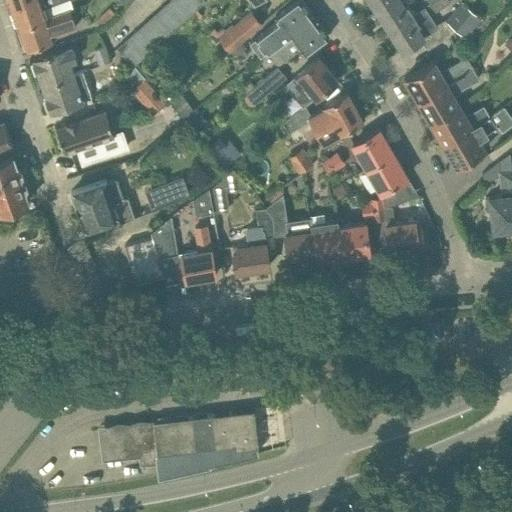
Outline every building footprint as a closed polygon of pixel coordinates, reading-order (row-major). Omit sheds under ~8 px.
[(70,8),(76,6),(73,0),(25,0),(11,5),(18,25),(60,11),(70,8)] [(170,0),(163,7),(181,26),(190,18),(172,0),(170,0)] [(172,0),(190,18),(199,10),(189,0),(172,0)] [(204,0),(189,0),(199,10),(207,3),(204,0)] [(261,56),(289,36),(316,17),(303,0),(296,0),(276,16),(279,20),(263,32),(250,41),(261,56)] [(371,0),(377,9),(390,0),(371,0)] [(390,0),(377,9),(390,29),(414,13),(408,4),(404,6),(400,0),(390,0)] [(457,28),(473,9),(463,1),(448,19),(457,28)] [(105,25),(116,13),(109,6),(98,18),(105,25)] [(414,13),(390,29),(404,50),(439,27),(425,6),(414,13)] [(172,34),(181,26),(163,7),(154,15),(172,34)] [(60,11),(18,25),(25,47),(56,36),(77,29),(70,8),(60,11)] [(482,17),(473,9),(457,28),(466,36),(482,17)] [(252,11),(221,36),(231,48),(262,22),(252,11)] [(145,23),(163,42),(172,34),(154,15),(145,23)] [(316,17),(289,36),(292,40),(276,51),(285,62),(300,51),(302,54),(329,34),(316,17)] [(154,50),(163,42),(145,23),(137,32),(154,50)] [(137,32),(128,40),(145,58),(154,50),(137,32)] [(243,38),(231,48),(237,56),(249,46),(243,38)] [(145,58),(128,40),(119,48),(135,66),(145,58)] [(43,85),(76,74),(71,61),(78,58),(74,45),(35,58),(35,59),(34,59),(35,62),(32,63),(35,72),(39,70),(40,73),(39,73),(43,85)] [(107,49),(96,54),(101,65),(112,60),(107,49)] [(338,78),(320,55),(285,83),(293,93),(304,84),(315,98),(338,78)] [(466,73),(471,62),(467,55),(441,70),(435,59),(406,76),(407,79),(404,80),(409,89),(412,87),(419,100),(466,73)] [(480,78),(471,62),(466,73),(419,100),(425,110),(422,111),(429,123),(461,104),(454,93),(480,78)] [(286,76),(278,66),(245,92),(254,103),(286,76)] [(76,74),(43,85),(47,96),(47,95),(48,98),(44,99),(48,108),(51,107),(52,110),(53,110),(93,97),(88,82),(79,85),(76,74)] [(165,104),(143,79),(130,91),(153,115),(165,104)] [(186,86),(181,79),(164,93),(169,100),(186,86)] [(364,119),(348,90),(323,104),(324,106),(310,115),(317,128),(325,141),(364,119)] [(185,116),(186,115),(194,109),(183,93),(173,99),(185,116)] [(438,132),(445,143),(491,116),(484,104),(467,114),(461,104),(429,123),(435,134),(438,132)] [(511,114),(505,104),(492,112),(503,128),(511,121),(511,114)] [(197,107),(194,109),(186,115),(197,130),(207,121),(197,107)] [(106,108),(57,125),(66,151),(115,134),(106,108)] [(498,126),(491,116),(445,143),(451,154),(448,156),(453,164),(456,163),(457,166),(487,148),(480,137),(498,126)] [(0,148),(13,144),(5,120),(0,122),(0,148)] [(367,167),(394,151),(380,127),(352,143),(367,167)] [(227,139),(213,151),(223,164),(238,153),(227,139)] [(303,145),(288,155),(300,172),(314,162),(303,145)] [(323,163),(332,174),(346,163),(337,151),(323,163)] [(408,176),(394,151),(367,167),(381,192),(408,176)] [(485,182),(500,173),(502,194),(486,196),(488,209),(492,209),(494,229),(496,229),(498,232),(506,231),(508,228),(511,227),(511,171),(510,152),(499,161),(483,172),(485,182)] [(0,184),(22,177),(21,175),(23,172),(21,166),(18,165),(14,153),(0,157),(0,184)] [(227,211),(224,191),(246,188),(232,169),(212,186),(215,213),(227,211)] [(190,196),(182,174),(145,187),(152,210),(161,206),(190,196)] [(22,177),(0,184),(0,209),(29,200),(25,188),(27,185),(25,179),(22,178),(22,177)] [(107,179),(72,190),(73,192),(77,203),(76,204),(77,206),(78,206),(79,210),(79,212),(80,212),(84,224),(84,226),(118,215),(120,222),(130,218),(127,208),(117,179),(108,182),(107,179)] [(351,190),(346,180),(334,187),(339,197),(351,190)] [(279,185),(267,195),(270,198),(282,188),(279,185)] [(196,215),(214,213),(210,186),(194,199),(196,215)] [(284,191),(271,202),(276,232),(276,234),(286,232),(290,263),(318,259),(312,222),(312,215),(288,218),(284,191)] [(364,216),(374,214),(373,209),(386,207),(388,206),(386,207),(384,196),(370,198),(371,202),(362,203),(364,216)] [(265,233),(276,232),(271,202),(267,206),(257,207),(260,232),(249,234),(250,242),(236,244),(237,251),(233,251),(236,270),(270,266),(267,240),(265,233)] [(373,209),(374,214),(377,239),(388,237),(390,248),(424,243),(421,224),(416,225),(415,219),(395,222),(393,205),(388,206),(386,207),(373,209)] [(477,206),(462,212),(468,226),(482,220),(477,206)] [(172,214),(152,230),(166,282),(186,278),(186,279),(217,274),(213,245),(212,245),(209,224),(194,226),(197,248),(181,250),(182,251),(178,252),(172,214)] [(338,218),(312,222),(318,259),(343,255),(339,224),(338,224),(338,218)] [(339,224),(343,255),(370,251),(366,220),(339,224)] [(129,263),(134,282),(161,275),(157,256),(151,236),(124,243),(129,263)] [(255,408),(126,423),(129,455),(141,454),(142,462),(159,460),(158,452),(236,442),(236,446),(259,444),(255,408)]
